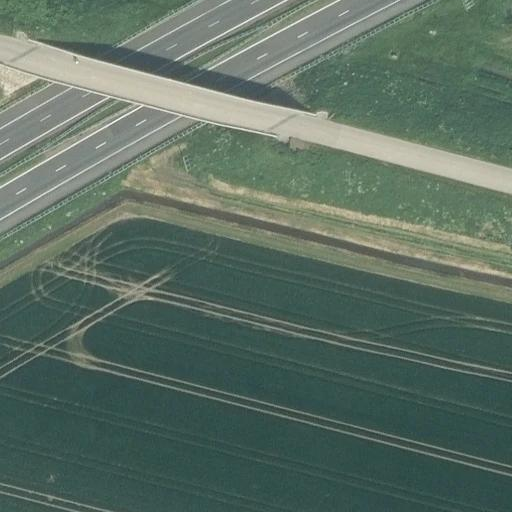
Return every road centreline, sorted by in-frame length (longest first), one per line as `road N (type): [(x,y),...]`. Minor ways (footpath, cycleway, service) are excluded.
road 1 (tertiary): [(511,185),(12,53)]
road 2 (motorway): [(0,204),(369,0)]
road 3 (motorway): [(264,0),(0,144)]
